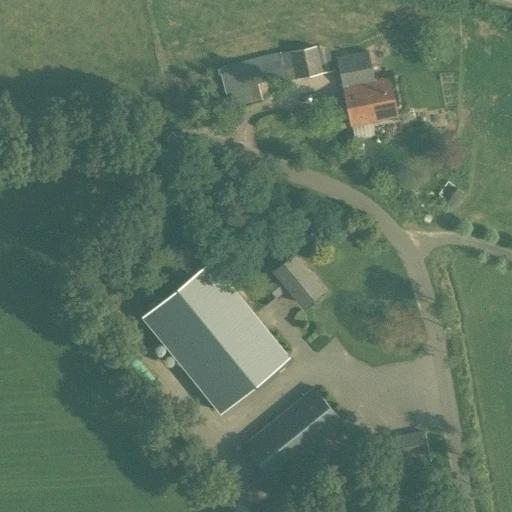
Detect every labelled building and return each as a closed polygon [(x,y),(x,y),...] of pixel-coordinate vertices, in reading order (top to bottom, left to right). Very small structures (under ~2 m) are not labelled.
[(290,52),(295,78),(321,73),(317,46),(289,51),(290,52)] [(351,126),(397,116),(389,78),(374,81),(368,51),(337,57),(351,126)] [(295,79),(295,78),(290,52),(219,68),(225,91),(282,77),(283,82),(295,79)] [(275,271),(279,276),(266,286),(275,298),(288,287),(303,305),(321,290),(294,255),(275,271)] [(219,413),(289,357),(210,259),(141,317),(219,413)] [(343,424),(314,388),(245,445),(274,480),(343,424)] [(387,471),(428,462),(421,432),(380,440),(387,471)]
